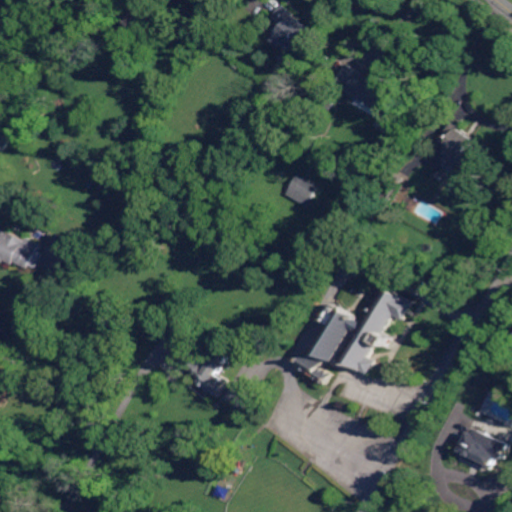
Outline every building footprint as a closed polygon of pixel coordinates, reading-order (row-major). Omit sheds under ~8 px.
[(296,68),(284,58),(293,47),(285,41),(281,45),(273,39),(285,24),(276,16),(285,5),(316,32),(314,34),(320,39),(296,68)] [(146,33),(129,23),(137,9),(154,19),(146,33)] [(401,119),(394,132),(380,125),(387,112),(339,85),(350,64),(413,99),(401,119)] [(333,110),(325,105),(330,95),(339,100),(333,110)] [(473,176),(458,166),(462,159),(452,153),(455,147),(444,140),(455,122),(489,145),(479,161),(482,162),(473,176)] [(3,152),(0,150),(0,139),(3,135),(11,139),(3,152)] [(390,202),(381,197),(394,173),(403,178),(390,202)] [(313,203),(291,191),(301,174),(322,186),(313,203)] [(0,231),(2,228),(12,233),(13,232),(29,240),(31,238),(44,245),(32,269),(18,262),(17,265),(9,261),(8,262),(0,258),(0,257),(1,256),(0,255),(0,231)] [(220,262),(194,248),(204,229),(230,244),(220,262)] [(407,320),(399,315),(389,332),(397,337),(392,346),(384,341),(376,356),(382,360),(375,374),(362,366),(359,370),(354,366),(356,362),(351,359),(366,332),(358,327),(338,362),(331,357),(326,367),(337,374),(331,384),(319,377),(320,375),(305,366),(314,352),(322,357),(326,352),(321,349),(336,324),(329,320),(339,304),(346,308),(347,306),(364,316),(363,319),(370,323),(392,287),(418,302),(407,320)] [(195,356),(200,349),(216,359),(222,349),(232,356),(221,374),(232,380),(222,397),(201,384),(204,379),(197,375),(198,374),(174,358),(181,346),(195,356)] [(502,437),(496,450),(504,454),(499,466),(484,459),(483,463),(466,455),(477,431),(485,435),(488,430),(502,437)]
